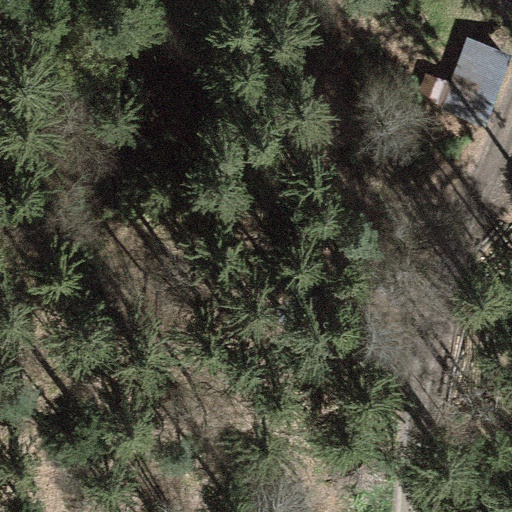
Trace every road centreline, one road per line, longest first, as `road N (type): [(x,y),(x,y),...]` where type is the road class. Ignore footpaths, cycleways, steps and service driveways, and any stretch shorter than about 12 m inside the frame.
road 1 (track): [(466,228),(400,481),(399,511)]
road 2 (track): [(511,97),(466,228)]
